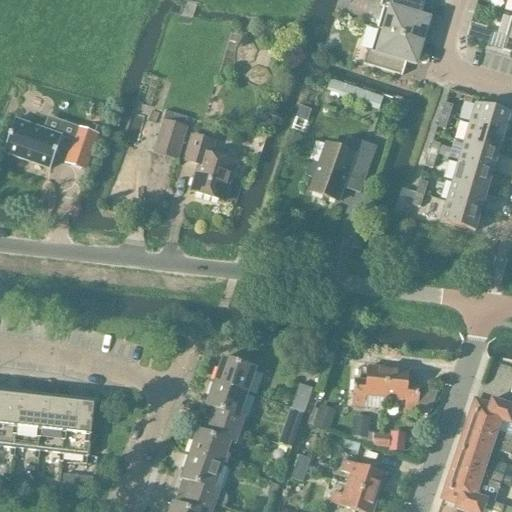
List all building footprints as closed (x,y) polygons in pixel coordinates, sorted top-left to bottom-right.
[(384,7),(377,30),(422,43),(429,20),(419,17),(423,4),(407,0),(382,0),(380,6),(384,7)] [(511,16),(511,17),(502,51),(511,54),(511,16)] [(488,47),(492,34),(469,27),(465,40),(488,47)] [(415,67),(422,43),(377,30),(370,52),(367,51),(363,65),(401,76),(405,64),(415,67)] [(378,111),(382,99),(330,81),(327,89),(339,93),(338,97),(366,106),(366,105),(372,107),(371,108),(378,111)] [(372,129),(384,133),(394,105),(383,101),(372,129)] [(301,125),(322,133),(329,112),(308,104),(301,125)] [(444,104),(440,116),(448,119),(452,107),(444,104)] [(475,104),(469,124),(503,135),(509,114),(475,104)] [(153,153),(177,160),(189,120),(165,113),(153,153)] [(444,131),(448,119),(440,116),(436,128),(444,131)] [(65,137),(17,122),(3,161),(52,178),(65,137)] [(469,124),(463,144),(497,154),(503,135),(469,124)] [(98,142),(77,134),(64,172),(86,180),(98,142)] [(223,203),(234,164),(210,156),(213,144),(191,137),(184,163),(198,167),(190,193),(223,203)] [(431,143),(428,155),(436,157),(440,145),(431,143)] [(463,144),(457,163),(492,174),(497,154),(463,144)] [(432,169),(436,157),(428,155),(424,167),(432,169)] [(320,181),(316,193),(334,199),(344,172),(307,159),(301,175),(320,181)] [(457,163),(451,183),(486,193),(492,174),(457,163)] [(419,182),(415,194),(423,196),(427,184),(419,182)] [(451,183),(446,203),(480,213),(486,193),(451,183)] [(419,208),(423,196),(415,194),(411,206),(419,208)] [(446,203),(440,223),(474,233),(480,213),(446,203)] [(221,359),(212,383),(245,394),(253,370),(221,359)] [(365,397),(384,399),(387,371),(367,369),(365,382),(353,380),(350,406),(363,407),(365,397)] [(387,371),(384,399),(404,401),(403,411),(416,413),(419,387),(407,386),(408,373),(387,371)] [(213,410),(209,423),(237,433),(242,419),(237,418),(245,394),(212,383),(204,407),(213,410)] [(290,409),(302,413),(303,414),(311,390),(298,386),(290,409)] [(7,397),(1,448),(30,451),(36,400),(7,397)] [(36,400),(30,451),(59,454),(64,404),(36,400)] [(474,401),(470,413),(501,423),(511,426),(511,408),(491,401),(489,406),(474,401)] [(64,404),(59,454),(87,458),(93,407),(64,404)] [(329,431),(335,412),(319,406),(312,426),(329,431)] [(470,413),(464,431),(511,447),(511,437),(507,437),(497,433),(501,423),(470,413)] [(352,417),(350,437),(367,439),(369,419),(352,417)] [(196,432),(187,457),(220,468),(228,444),(233,446),(237,433),(209,423),(204,435),(196,432)] [(291,437),(272,430),(268,442),(286,449),(291,437)] [(511,447),(464,431),(457,450),(488,461),(492,450),(502,453),(510,456),(511,449),(511,447)] [(380,435),(379,448),(388,449),(388,452),(402,455),(402,434),(390,433),(390,436),(380,435)] [(373,434),(372,447),(379,448),(380,435),(373,434)] [(457,450),(451,469),(500,486),(501,481),(503,477),(494,475),(485,471),(488,461),(457,450)] [(188,483),(183,496),(212,505),(224,510),(226,501),(226,497),(224,494),(221,493),(219,492),(217,492),(212,491),(220,468),(187,457),(179,480),(188,483)] [(299,458),(295,470),(307,473),(310,461),(299,458)] [(349,475),(345,485),(377,496),(384,475),(344,461),(340,472),(349,475)] [(451,469),(445,488),(476,499),(480,488),(489,491),(497,494),(500,486),(451,469)] [(303,485),(307,473),(295,470),(291,482),(303,485)] [(500,486),(507,489),(505,497),(511,498),(511,478),(510,483),(501,481),(500,486)] [(355,511),(371,511),(377,496),(345,485),(342,495),(333,493),(330,503),(355,511)] [(445,488),(441,500),(456,505),(454,510),(458,511),(481,511),(483,510),(488,511),(501,511),(503,507),(495,505),(476,499),(445,488)] [(282,508),(294,511),(310,511),(313,501),(287,493),(282,508)] [(171,505),(168,511),(209,511),(212,505),(183,496),(179,508),(171,505)]
